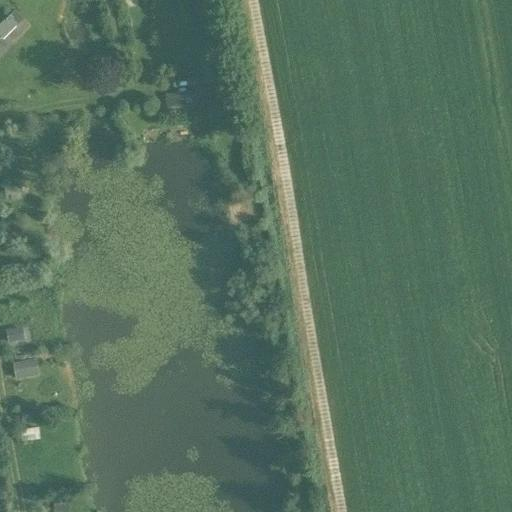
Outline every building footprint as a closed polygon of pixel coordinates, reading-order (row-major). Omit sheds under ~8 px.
[(22,18),(14,10),(4,20),(12,28),(22,18)] [(195,90),(183,92),(185,108),(197,106),(195,90)] [(7,199),(17,199),(16,185),(6,185),(7,199)] [(5,240),(15,240),(14,226),(4,226),(5,240)] [(18,341),(16,328),(5,330),(7,343),(18,341)] [(15,378),(27,376),(25,360),(13,362),(15,378)] [(33,428),(20,429),(22,441),(35,440),(33,428)] [(62,511),(64,504),(54,502),(52,511),(62,511)]
